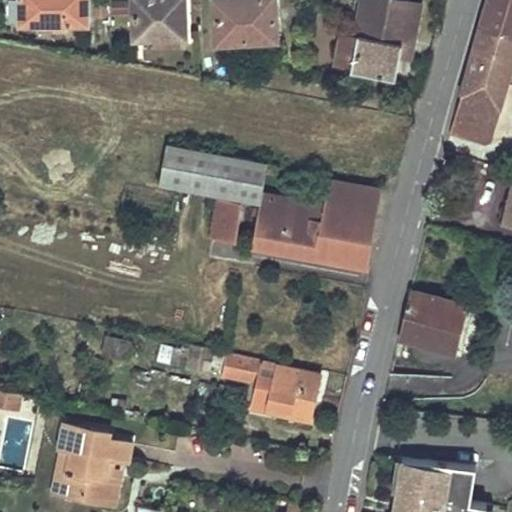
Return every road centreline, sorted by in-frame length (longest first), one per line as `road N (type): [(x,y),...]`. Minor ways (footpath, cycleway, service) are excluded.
road 1 (residential): [(469,0),(413,188),(358,424)]
road 2 (residential): [(511,443),(358,424)]
